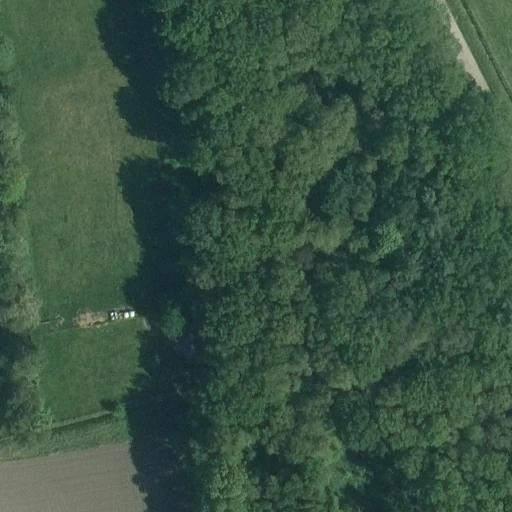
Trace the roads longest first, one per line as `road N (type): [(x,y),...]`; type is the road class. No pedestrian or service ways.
road 1 (track): [(511,321),(44,445)]
road 2 (unclassified): [(433,0),(511,155)]
